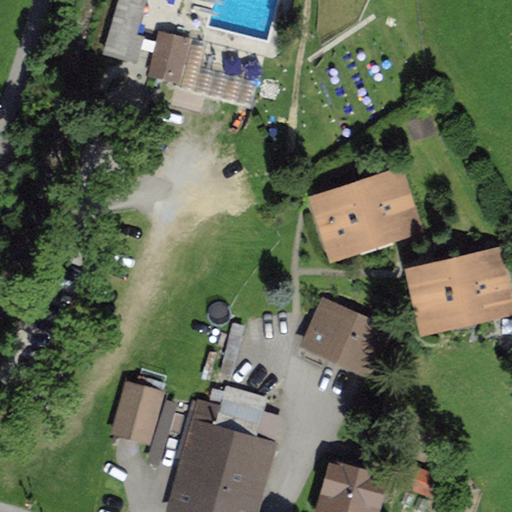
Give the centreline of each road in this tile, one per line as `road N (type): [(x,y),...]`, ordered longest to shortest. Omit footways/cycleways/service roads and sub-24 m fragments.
road 1 (residential): [(104,136),(0,385)]
road 2 (residential): [(0,133),(41,0)]
